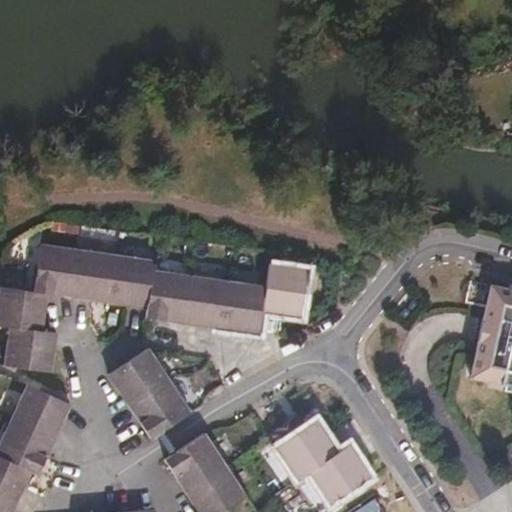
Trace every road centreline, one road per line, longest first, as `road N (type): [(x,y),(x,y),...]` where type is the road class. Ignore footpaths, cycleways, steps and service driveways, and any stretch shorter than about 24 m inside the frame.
road 1 (residential): [(331,347),(405,266),(439,243),(511,252)]
road 2 (residential): [(331,347),(439,511)]
